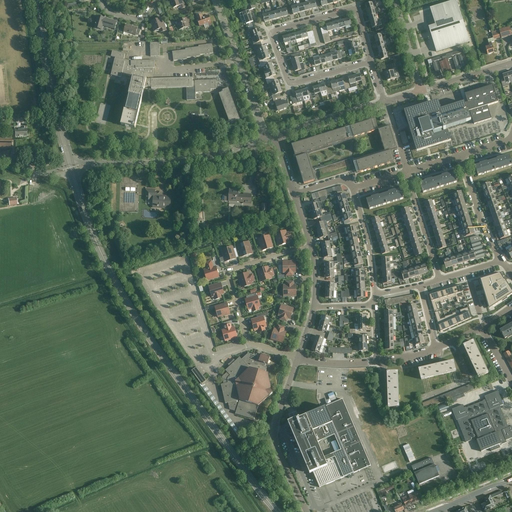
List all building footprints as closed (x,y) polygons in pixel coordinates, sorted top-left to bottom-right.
[(181,8),(185,7),(182,0),(181,0),(179,1),(178,0),(170,0),(173,8),(180,5),(181,8)] [(369,4),(365,5),(367,11),(376,8),(373,0),(372,0),(368,1),(369,4)] [(299,1),(296,2),(299,13),(305,11),(303,4),(300,5),(299,1)] [(430,9),(435,26),(436,26),(462,18),(456,1),(430,9)] [(299,13),(296,2),(297,6),(291,7),(293,14),(299,13)] [(376,8),(367,11),(369,16),(375,15),(378,14),(376,8)] [(270,9),(267,10),(268,14),(270,21),(276,19),(274,12),(271,13),(270,9)] [(249,10),(242,13),(239,14),(240,17),(243,16),(246,24),(253,22),(249,10)] [(266,14),(262,15),(264,22),(270,21),(268,14),(267,10),(265,10),(266,14)] [(202,14),(196,16),(197,19),(197,20),(199,26),(204,25),(205,28),(212,25),(211,22),(209,15),(203,17),(202,14)] [(115,29),(117,22),(104,18),(98,16),(94,27),(101,29),(102,25),(115,29)] [(178,20),(179,23),(176,24),(178,27),(177,28),(178,31),(189,27),(191,26),(190,23),(188,17),(178,20)] [(156,20),(151,22),(154,31),(158,30),(160,33),(166,30),(164,23),(162,18),(158,19),(156,20)] [(435,26),(429,28),(436,52),(469,42),(462,18),(436,26),(435,26)] [(349,19),(343,20),(345,27),(346,29),(351,27),(351,25),(349,19)] [(377,20),(370,22),(372,28),(375,27),(376,31),(382,29),(380,22),(380,20),(377,20)] [(135,35),(136,34),(139,35),(140,30),(137,29),(137,28),(126,25),(124,31),(135,35)] [(255,27),(247,30),(249,33),(251,39),(254,38),(261,35),(259,29),(256,30),(255,27)] [(499,30),(501,37),(501,38),(511,35),(510,27),(499,30)] [(499,30),(491,32),(493,39),(501,37),(499,30)] [(300,32),(294,34),(296,40),(297,43),(302,41),(302,39),(300,32)] [(294,34),(288,35),(290,42),(291,44),(297,43),(296,40),(294,34)] [(254,38),(251,39),(253,44),(253,45),(254,47),(261,45),(260,42),(263,41),(261,35),(254,38)] [(283,39),(281,39),(282,43),(284,42),(284,44),(288,43),(289,48),(286,49),(287,53),(293,51),(292,49),(292,47),(291,44),(290,42),(288,35),(282,37),(283,39)] [(489,46),(485,47),(487,54),(494,52),(491,43),(494,42),(493,39),(487,40),(489,46)] [(150,56),(160,56),(159,42),(150,43),(150,56)] [(212,44),(205,45),(206,54),(213,53),(212,44)] [(198,46),(199,47),(200,55),(206,54),(205,45),(198,46)] [(261,45),(254,47),(255,50),(257,56),(261,55),(267,52),(265,46),(262,47),(261,45)] [(185,49),(185,50),(186,50),(187,58),(193,57),(192,48),(185,49)] [(351,50),(348,50),(350,56),(352,55),(352,56),(359,54),(357,48),(351,50)] [(332,50),(330,50),(331,54),(333,61),(338,59),(341,58),(340,53),(339,51),(336,51),(336,50),(332,51),(332,50)] [(112,51),(111,56),(115,57),(115,59),(111,75),(121,78),(122,74),(132,76),(121,125),(135,128),(145,87),(151,87),(151,89),(186,88),(187,101),(195,100),(195,93),(211,92),(211,89),(216,89),(216,80),(195,81),(192,81),(193,78),(153,79),(153,68),(155,68),(154,60),(135,61),(131,61),(131,60),(129,60),(129,61),(124,59),(125,54),(112,51)] [(257,56),(259,62),(260,65),(268,62),(266,59),(269,58),(267,52),(261,55),(257,56)] [(300,53),(291,55),(292,59),(291,60),(293,66),(300,64),(303,63),(301,57),(300,53)] [(312,56),(309,57),(311,61),(311,62),(312,67),(315,66),(321,64),(319,57),(318,55),(312,57),(312,56)] [(447,59),(439,62),(441,69),(445,68),(446,72),(451,71),(447,59)] [(260,65),(261,67),(265,66),(267,72),(273,70),(271,64),(268,65),(268,62),(260,65)] [(300,64),(293,66),(295,71),(301,70),(301,71),(298,72),(299,75),(305,73),(304,70),(305,70),(303,63),(300,64)] [(387,81),(399,77),(395,64),(389,66),(390,71),(385,73),(387,81)] [(267,72),(264,73),(266,78),(265,79),(266,82),(274,79),(273,76),(275,75),(273,70),(267,72)] [(511,85),(508,73),(502,75),(504,79),(500,80),(503,87),(508,86),(507,84),(511,83),(511,85)] [(360,74),(354,76),(356,83),(362,81),(363,85),(366,84),(363,77),(360,77),(360,74)] [(349,81),(346,81),(348,89),(351,88),(357,87),(356,83),(354,76),(348,78),(349,81)] [(274,79),(266,82),(267,85),(268,84),(270,90),(273,89),(280,87),(278,81),(275,82),(274,79)] [(342,79),(336,81),(338,87),(339,91),(345,89),(345,90),(348,89),(346,81),(343,82),(342,79)] [(331,86),(328,86),(330,94),(333,93),(339,91),(338,87),(336,81),(330,83),(331,86)] [(324,84),(319,86),(320,92),(321,96),(327,94),(327,95),(330,94),(328,86),(325,87),(324,84)] [(313,90),(310,91),(313,99),(316,98),(315,94),(320,92),(319,86),(313,88),(313,90)] [(443,130),(445,129),(445,128),(471,120),(469,114),(470,113),(474,124),(491,119),(487,106),(498,102),(493,86),(464,94),(467,103),(464,104),(463,102),(449,107),(449,106),(440,108),(438,100),(418,106),(416,107),(415,107),(412,107),(410,108),(407,109),(405,110),(404,110),(401,111),(408,126),(416,152),(429,148),(431,148),(432,148),(434,147),(435,147),(437,147),(438,146),(439,146),(441,145),(442,144),(444,143),(450,141),(447,131),(443,132),(443,130)] [(273,89),(270,90),(272,96),(271,96),(273,99),(279,97),(280,96),(279,93),(282,92),(280,87),(273,89)] [(223,92),(219,94),(230,125),(240,122),(228,88),(222,91),(223,92)] [(307,89),(301,91),(303,97),(304,101),(310,100),(313,99),(310,91),(308,92),(307,89)] [(296,95),(293,96),(295,104),(298,103),(304,101),(303,97),(301,91),(295,92),(296,95)] [(279,97),(273,99),(274,102),(278,111),(286,108),(286,107),(289,106),(287,101),(282,103),(280,99),(279,97)] [(291,145),(295,156),(374,131),(371,120),(291,145)] [(378,130),(385,151),(397,147),(390,126),(378,130)] [(15,137),(27,137),(26,127),(24,127),(24,129),(16,129),(16,127),(14,128),(15,137)] [(405,144),(406,144),(408,143),(404,131),(399,133),(403,145),(405,144)] [(0,148),(11,149),(11,137),(0,136),(0,148)] [(394,162),(391,151),(356,162),(353,163),(356,173),(359,172),(359,173),(394,162)] [(295,158),(296,158),(304,184),(315,181),(306,154),(295,158)] [(499,158),(492,161),(495,171),(511,165),(511,164),(509,155),(502,158),(501,157),(499,158)] [(321,175),(352,165),(350,159),(319,168),(321,175)] [(482,164),(475,166),(478,176),(495,171),(492,161),(485,163),(484,162),(482,163),(482,164)] [(444,176),(437,178),(440,188),(457,182),(454,173),(447,175),(446,174),(444,175),(444,176)] [(500,185),(502,188),(507,186),(509,184),(511,183),(511,176),(507,179),(508,182),(503,185),(502,184),(500,185)] [(427,181),(419,183),(422,193),(440,188),(437,178),(429,180),(429,179),(427,180),(427,181)] [(481,186),(483,192),(492,189),(495,188),(499,186),(498,182),(493,184),(494,186),(491,187),(489,183),(481,186)] [(492,189),(483,192),(485,198),(494,195),(493,191),(496,190),(495,188),(492,189)] [(228,201),(243,202),(243,204),(250,205),(251,194),(237,194),(238,190),(229,189),(229,195),(225,194),(225,200),(228,201)] [(389,193),(383,195),(386,204),(403,199),(400,189),(395,191),(393,191),(390,191),(390,192),(389,193)] [(146,191),(146,200),(154,200),(153,207),(169,208),(170,197),(154,196),(154,191),(151,191),(146,191)] [(452,194),(454,200),(463,197),(461,191),(452,194)] [(338,192),(336,193),(333,194),(334,197),(336,197),(337,201),(335,201),(335,204),(338,203),(347,201),(345,194),(339,196),(338,192)] [(372,198),(366,200),(369,210),(386,204),(383,195),(378,196),(376,197),(376,196),(373,197),(373,198),(372,198)] [(494,195),(485,198),(487,204),(496,201),(494,195)] [(463,197),(454,200),(456,206),(465,204),(463,197)] [(424,203),(426,209),(433,206),(431,200),(424,203)] [(347,201),(338,203),(340,209),(349,207),(347,201)] [(496,201),(487,204),(489,210),(498,207),(496,201)] [(317,203),(309,205),(311,213),(319,210),(317,203)] [(451,212),(452,214),(458,212),(467,210),(465,204),(456,206),(458,212),(455,213),(454,211),(451,212)] [(349,207),(340,209),(342,216),(351,213),(349,207)] [(498,207),(489,210),(492,216),(500,213),(498,207)] [(401,210),(402,216),(410,214),(408,208),(401,210)] [(319,210),(311,213),(314,219),(322,217),(323,216),(322,215),(321,212),(320,213),(319,210)] [(458,212),(452,214),(453,216),(456,215),(456,216),(459,215),(460,218),(468,215),(467,210),(458,212)] [(435,212),(428,214),(430,220),(437,218),(435,212)] [(351,213),(342,216),(344,222),(352,219),(351,213)] [(500,213),(492,216),(494,221),(502,219),(500,213)] [(461,222),(458,223),(459,225),(462,224),(470,221),(468,215),(460,218),(461,222)] [(371,220),(373,226),(383,223),(382,222),(380,223),(378,217),(371,220)] [(321,222),(315,224),(317,231),(325,229),(328,228),(326,223),(327,222),(326,218),(321,220),(321,222)] [(502,219),(494,221),(496,227),(504,224),(510,222),(509,220),(503,222),(502,219)] [(470,221),(462,224),(464,230),(472,228),(470,221)] [(504,224),(496,227),(498,233),(506,230),(505,227),(511,225),(510,222),(504,224)] [(383,223),(373,226),(375,231),(382,229),(381,227),(384,226),(383,223)] [(346,228),(347,234),(356,233),(355,226),(346,228)] [(325,229),(317,231),(320,239),(326,237),(330,235),(329,234),(328,228),(325,229)] [(472,228),(464,230),(466,236),(474,234),(472,228)] [(440,229),(433,231),(435,237),(442,235),(440,229)] [(506,230),(498,233),(500,239),(508,236),(511,235),(510,233),(508,234),(506,230)] [(275,234),(278,246),(289,243),(288,240),(291,239),(289,232),(286,233),(285,231),(275,234)] [(356,233),(347,234),(345,235),(345,237),(346,237),(348,237),(348,241),(357,239),(356,233)] [(442,235),(435,237),(437,243),(444,241),(442,235)] [(269,236),(258,239),(262,251),(273,247),(269,236)] [(469,238),(473,251),(476,259),(484,256),(478,236),(469,238)] [(357,239),(348,241),(350,247),(359,245),(357,239)] [(444,241),(437,243),(439,249),(446,247),(444,241)] [(249,242),(238,245),(242,257),(252,254),(249,242)] [(328,242),(321,243),(322,251),(331,249),(329,243),(329,242),(328,242)] [(471,251),(467,253),(470,261),(476,259),(473,251),(471,242),(468,243),(471,251)] [(359,245),(350,247),(351,254),(360,252),(359,245)] [(387,246),(380,248),(382,254),(389,252),(387,246)] [(232,247),(221,250),(225,262),(236,259),(232,247)] [(420,248),(413,251),(415,256),(422,254),(420,248)] [(331,249),(322,251),(324,258),(332,256),(332,257),(333,257),(336,256),(336,255),(334,255),(333,249),(331,249)] [(360,252),(351,254),(353,260),(361,258),(360,252)] [(467,253),(461,254),(463,263),(470,261),(467,253)] [(461,254),(455,256),(457,265),(463,263),(461,254)] [(441,263),(444,262),(445,268),(451,267),(449,258),(445,259),(444,255),(439,257),(441,263)] [(451,257),(449,258),(451,267),(457,265),(455,256),(451,257)] [(361,258),(353,260),(348,261),(344,262),(343,262),(344,265),(353,263),(354,266),(363,264),(361,258)] [(207,281),(219,277),(216,267),(213,267),(211,261),(204,263),(206,269),(204,270),(207,281)] [(295,261),(283,262),(283,273),(286,273),(286,276),(293,276),(293,273),(295,272),(295,261)] [(333,262),(325,263),(325,270),(333,270),(334,270),(333,267),(334,267),(335,266),(335,264),(337,264),(337,263),(337,261),(333,262)] [(425,264),(419,266),(422,275),(428,273),(425,264)] [(419,266),(413,268),(415,277),(422,275),(419,266)] [(268,267),(257,270),(261,282),(271,279),(271,276),(274,275),(272,268),(269,269),(268,267)] [(404,271),(401,272),(403,280),(409,278),(407,270),(406,267),(404,268),(403,268),(404,271)] [(413,268),(407,270),(409,278),(415,277),(413,268)] [(333,270),(325,270),(326,278),(334,277),(334,270),(333,270)] [(248,273),(238,276),(241,288),(252,285),(251,282),(254,281),(252,274),(249,275),(248,273)] [(499,274),(480,280),(488,306),(492,305),(493,307),(511,294),(510,290),(511,290),(505,280),(504,280),(502,277),(502,278),(499,274)] [(293,282),(286,282),(286,285),(283,285),(283,297),(296,296),(296,285),(293,285),(293,282)] [(220,283),(208,287),(212,297),(214,297),(215,300),(221,298),(220,295),(224,294),(220,283)] [(326,283),(325,291),(334,291),(334,288),(337,288),(337,284),(326,283)] [(461,285),(453,288),(456,297),(455,297),(456,299),(464,297),(461,285)] [(453,288),(445,290),(448,300),(448,302),(452,300),(451,298),(455,297),(456,297),(453,288)] [(365,290),(356,291),(357,298),(365,298),(365,290)] [(445,290),(437,293),(440,302),(440,304),(444,303),(443,301),(448,300),(445,290)] [(437,293),(429,295),(429,296),(434,311),(438,310),(436,303),(440,302),(437,293)] [(257,296),(245,299),(248,310),(252,309),(253,312),(259,310),(258,307),(260,306),(257,296)] [(227,303),(215,307),(218,317),(230,314),(227,303)] [(293,309),(281,305),(278,316),(281,316),(280,319),(286,322),(287,318),(290,319),(293,309)] [(406,307),(408,313),(417,311),(415,305),(406,307)] [(468,308),(459,310),(460,313),(463,322),(471,318),(468,308)] [(417,311),(408,313),(409,320),(418,318),(417,311)] [(438,311),(434,312),(440,331),(440,332),(448,328),(445,318),(440,319),(438,311)] [(456,312),(452,314),(456,325),(463,322),(460,313),(456,314),(456,312)] [(452,314),(444,317),(445,318),(448,328),(456,325),(452,314)] [(322,315),(320,323),(328,325),(330,326),(332,318),(328,317),(322,315)] [(263,316),(251,320),(254,331),(258,330),(259,333),(265,331),(264,328),(266,327),(263,316)] [(418,318),(409,320),(411,326),(420,324),(418,318)] [(328,325),(320,323),(318,330),(326,332),(328,325)] [(511,323),(504,328),(500,331),(504,339),(511,334),(511,323)] [(230,324),(223,327),(224,330),(222,330),(225,341),(237,338),(234,327),(231,328),(230,324)] [(420,324),(411,326),(412,332),(421,330),(420,324)] [(274,329),(271,339),(283,343),(286,332),(283,331),(285,327),(278,325),(276,329),(274,329)] [(421,330),(412,332),(414,339),(423,337),(421,330)] [(316,336),(314,343),(322,345),(324,339),(316,336)] [(423,337),(414,339),(415,345),(419,344),(424,343),(423,337)] [(463,345),(466,351),(471,361),(480,357),(473,341),(463,345)] [(322,345),(314,343),(311,350),(317,352),(319,353),(322,345)] [(256,354),(255,356),(254,356),(254,355),(248,353),(241,359),(239,357),(234,362),(235,363),(231,366),(231,365),(225,371),(227,372),(223,376),(224,376),(223,379),(222,379),(223,384),(221,385),(225,404),(229,403),(230,405),(228,405),(229,410),(236,412),(235,414),(254,420),(258,406),(272,393),(268,374),(265,373),(267,367),(265,367),(266,364),(258,361),(260,355),(256,354)] [(261,354),(260,355),(258,361),(266,364),(268,364),(270,357),(261,354)] [(480,357),(471,361),(478,377),(488,373),(480,357)] [(440,364),(436,365),(438,375),(447,373),(449,373),(455,372),(455,371),(453,361),(443,364),(441,364),(440,364)] [(429,367),(426,368),(419,369),(421,379),(438,375),(436,365),(432,366),(431,367),(429,367)] [(201,384),(206,380),(200,371),(195,375),(201,384)] [(387,372),(387,378),(388,390),(398,389),(398,372),(393,372),(387,372)] [(398,389),(388,390),(388,407),(399,407),(398,389)] [(463,405),(452,409),(456,421),(457,420),(466,442),(476,439),(481,452),(490,448),(491,452),(500,448),(499,445),(501,444),(501,445),(507,443),(506,440),(511,437),(511,426),(509,427),(508,426),(507,426),(501,409),(501,407),(500,406),(503,405),(503,404),(502,400),(501,400),(499,395),(498,393),(496,392),(495,393),(492,394),(492,393),(484,396),(485,400),(482,401),(483,401),(466,408),(466,407),(464,408),(463,405)] [(313,472),(320,487),(347,476),(348,477),(351,478),(350,474),(370,466),(342,399),(325,406),(305,415),(305,416),(299,419),(299,418),(288,422),(310,473),(313,472)] [(440,412),(449,408),(447,403),(438,406),(440,412)] [(439,476),(431,458),(411,466),(419,485),(439,476)] [(419,495),(415,486),(412,487),(414,493),(408,495),(402,498),(403,501),(405,506),(412,503),(418,501),(416,496),(419,495)] [(486,503),(481,505),(484,511),(495,506),(491,499),(502,494),(501,491),(490,496),(484,499),(486,503)] [(394,510),(395,511),(398,511),(400,511),(404,509),(403,508),(403,507),(401,503),(393,506),(394,510)]
